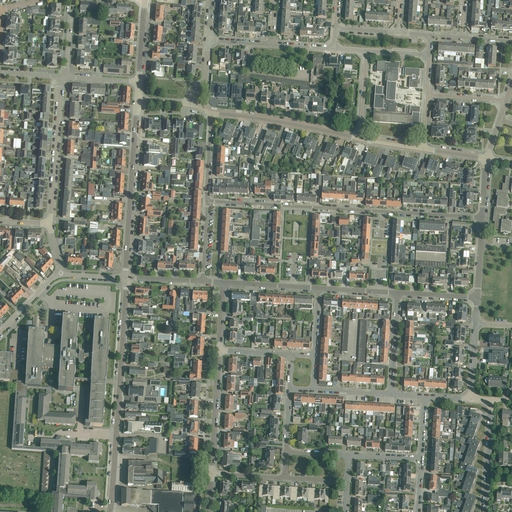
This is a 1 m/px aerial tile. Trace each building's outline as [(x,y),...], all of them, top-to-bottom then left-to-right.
[(86,3),(81,2),(80,10),(95,11),(96,3),(89,3),(89,4),(86,4),(86,3)] [(126,13),(126,14),(130,15),(131,6),(126,6),(121,6),(121,5),(117,5),(117,7),(109,7),(109,13),(117,14),(117,13),(126,13)] [(156,14),(164,15),(167,15),(167,13),(164,12),(165,11),(163,11),(164,7),(156,6),(156,14)] [(448,6),(447,9),(447,19),(446,27),(452,27),(457,27),(457,24),(453,24),(453,19),(450,19),(451,10),(452,10),(452,6),(448,6)] [(384,14),(383,22),(390,23),(390,12),(393,12),(393,8),(390,8),(390,11),(384,10),(384,14)] [(5,24),(16,24),(20,24),(20,19),(19,19),(19,16),(18,16),(14,15),(12,15),(12,18),(7,18),(7,19),(5,19),(5,24)] [(48,18),(47,26),(60,27),(61,23),(60,23),(60,21),(54,21),(54,18),(48,18)] [(99,19),(95,19),(87,19),(87,21),(80,21),(79,28),(86,28),(86,25),(90,25),(99,26),(99,23),(99,20),(99,19)] [(479,22),(472,22),(471,28),(471,33),(478,34),(478,29),(479,29),(479,26),(484,27),(484,29),(489,30),(490,23),(485,23),(479,23),(479,22)] [(15,30),(16,24),(5,24),(5,28),(6,28),(6,29),(11,30),(11,33),(18,33),(20,33),(20,30),(18,30),(15,30)] [(126,29),(126,33),(134,34),(134,26),(127,25),(124,25),(123,29),(126,29)] [(60,27),(47,26),(47,35),(53,36),(53,35),(53,33),(59,33),(59,32),(60,32),(60,27)] [(154,27),(154,35),(162,36),(162,34),(166,34),(167,29),(163,28),(159,28),(154,27)] [(17,36),(18,33),(11,33),(11,35),(5,35),(5,36),(4,36),(4,41),(15,42),(15,36),(17,36)] [(133,41),(134,34),(126,33),(121,33),(121,36),(126,37),(125,41),(133,41)] [(44,35),(44,38),(46,38),(46,44),(48,44),(59,45),(59,44),(59,40),(58,40),(58,39),(55,39),(54,39),(55,36),(55,35),(55,36),(54,36),(53,35),(53,36),(47,35),(44,35)] [(161,43),(162,36),(154,35),(153,43),(154,43),(154,44),(155,44),(159,45),(160,44),(160,43),(161,43)] [(84,50),(91,50),(97,51),(98,46),(92,46),(92,44),(85,43),(85,40),(78,39),(78,46),(85,47),(84,50)] [(14,47),(15,42),(4,41),(3,45),(5,45),(5,47),(10,47),(10,50),(16,50),(17,47),(14,47)] [(43,49),(43,52),(52,53),(52,50),(57,50),(58,49),(59,49),(59,45),(48,44),(46,44),(43,44),(43,49)] [(129,44),(124,44),(123,44),(123,50),(122,56),(126,56),(132,57),(133,47),(128,47),(129,44)] [(188,55),(196,55),(196,48),(189,48),(185,47),(185,45),(178,44),(178,49),(184,50),(184,51),(189,51),(188,55)] [(486,54),(497,54),(497,48),(496,48),(496,44),(489,44),(489,45),(491,45),(491,48),(487,48),(486,54)] [(168,49),(164,49),(154,48),(154,52),(152,52),(152,58),(159,59),(160,54),(168,55),(169,54),(168,54),(167,54),(168,49)] [(3,58),(13,59),(16,59),(17,53),(16,53),(16,50),(10,50),(10,53),(4,52),(4,54),(3,53),(3,58)] [(220,53),(219,56),(220,57),(220,60),(220,64),(225,64),(225,63),(230,63),(231,57),(228,57),(228,55),(228,51),(221,51),(221,53),(220,53)] [(44,61),(47,61),(58,62),(58,57),(57,57),(57,56),(52,56),(52,53),(43,52),(42,56),(45,56),(44,61)] [(246,66),(247,57),(244,57),(244,53),(237,52),(236,61),(242,61),(242,66),(246,66)] [(195,63),(196,55),(188,55),(188,59),(183,58),(183,60),(177,60),(177,64),(185,65),(185,62),(195,63)] [(317,67),(316,72),(316,76),(323,77),(324,65),(321,65),(322,57),(314,57),(313,66),(317,67)] [(331,77),(339,78),(339,73),(340,65),(337,65),(337,63),(338,58),(330,58),(330,60),(327,60),(327,65),(334,65),(333,68),(336,68),(336,74),(332,73),(331,77)] [(91,60),(77,59),(76,66),(83,67),(84,63),(92,64),(92,68),(96,68),(96,61),(91,61),(91,60)] [(345,59),(345,66),(344,68),(352,69),(353,59),(345,59)] [(385,86),(396,87),(396,83),(396,82),(398,82),(398,73),(399,68),(398,67),(398,65),(400,65),(400,64),(399,63),(398,62),(397,62),(396,63),(377,62),(377,66),(375,66),(375,72),(384,73),(384,72),(386,72),(385,86)] [(103,73),(116,74),(117,66),(115,66),(115,65),(110,64),(110,66),(104,65),(103,73)] [(177,64),(177,67),(184,68),(184,70),(184,71),(188,71),(187,75),(194,75),(195,68),(188,67),(188,68),(186,67),(186,65),(185,65),(177,64)] [(160,69),(160,65),(152,65),(152,69),(151,69),(150,71),(151,72),(151,73),(154,73),(154,76),(162,76),(162,73),(161,73),(161,69),(160,69)] [(130,67),(118,66),(117,66),(116,74),(129,75),(130,67)] [(409,88),(413,88),(418,88),(418,77),(419,77),(420,70),(406,69),(405,76),(410,77),(409,88)] [(211,83),(210,92),(218,93),(218,99),(226,100),(227,88),(220,87),(220,84),(211,83)] [(352,85),(347,85),(343,85),(342,94),(352,95),(352,85)] [(30,100),(30,98),(30,93),(27,93),(28,87),(21,86),(20,91),(20,93),(20,95),(24,95),(24,101),(26,101),(26,106),(30,106),(30,100)] [(321,105),(318,105),(318,113),(323,114),(324,110),(328,110),(328,99),(327,99),(327,94),(329,94),(329,90),(329,87),(320,86),(319,89),(327,90),(326,94),(325,94),(325,99),(322,99),(322,100),(321,105)] [(395,102),(396,87),(385,86),(385,88),(376,87),(374,105),(375,105),(375,109),(374,109),(375,109),(375,114),(374,114),(373,122),(419,125),(420,108),(405,107),(405,113),(396,113),(396,107),(397,107),(396,103),(394,103),(394,102),(395,102)] [(259,97),(259,92),(260,88),(252,87),(252,92),(247,92),(247,95),(246,100),(255,101),(255,97),(259,97)] [(7,88),(7,96),(14,96),(15,89),(7,88)] [(232,88),(231,99),(241,100),(242,89),(232,88)] [(291,91),(290,96),(290,103),(294,104),(293,110),(299,110),(300,101),(300,93),(293,93),(293,91),(291,91)] [(271,101),(272,92),(265,92),(265,94),(262,94),(261,103),(267,103),(267,99),(271,100),(271,101)] [(272,92),(271,101),(275,101),(274,106),(280,107),(281,94),(278,94),(272,93),(272,92)] [(281,94),(280,107),(285,107),(286,107),(286,103),(290,103),(290,96),(286,96),(286,94),(281,94)] [(129,97),(123,96),(120,96),(119,104),(129,105),(129,97)] [(305,106),(309,107),(309,97),(303,97),(303,99),(303,101),(300,101),(299,110),(304,110),(305,106)] [(318,113),(318,105),(319,98),(309,97),(309,107),(313,107),(312,113),(318,113)] [(434,105),(434,112),(444,113),(444,109),(446,110),(447,101),(437,100),(437,105),(434,105)] [(340,117),(344,118),(345,110),(341,109),(342,105),(337,104),(336,115),(340,115),(340,117)] [(463,107),(456,107),(456,111),(462,112),(462,114),(465,114),(465,112),(472,113),(471,123),(477,123),(478,108),(463,107)] [(0,119),(4,120),(8,120),(8,116),(4,116),(4,115),(7,115),(7,114),(4,113),(0,112),(0,119)] [(444,117),(444,113),(434,112),(433,119),(437,119),(437,122),(442,123),(445,123),(445,117),(444,117)] [(176,124),(173,124),(173,130),(176,130),(176,128),(179,128),(179,133),(182,133),(183,129),(183,121),(180,121),(180,120),(176,120),(176,121),(175,121),(176,124)] [(127,132),(128,122),(121,122),(121,127),(118,127),(117,131),(127,132)] [(160,127),(160,131),(159,139),(163,139),(163,131),(169,132),(169,122),(164,122),(163,128),(160,127)] [(196,127),(196,130),(186,129),(185,134),(185,140),(192,140),(193,137),(201,138),(202,130),(203,130),(203,124),(200,124),(199,127),(196,127)] [(225,144),(226,141),(232,126),(227,125),(224,124),(222,129),(221,128),(220,132),(226,135),(224,140),(223,143),(225,144)] [(432,137),(443,138),(444,132),(447,132),(448,126),(440,125),(440,129),(433,129),(432,137)] [(232,126),(226,141),(228,141),(230,142),(232,137),(234,132),(236,128),(232,126)] [(476,131),(477,126),(467,126),(466,131),(467,131),(467,134),(466,143),(476,143),(476,135),(476,131)] [(244,144),(246,145),(252,130),(247,128),(245,134),(240,132),(237,139),(236,142),(235,147),(239,147),(240,144),(241,144),(243,138),(244,138),(246,139),(244,144)] [(256,132),(252,130),(246,145),(248,145),(250,140),(252,141),(251,145),(251,146),(254,147),(255,147),(258,139),(254,138),(256,132)] [(265,147),(262,154),(264,155),(267,148),(272,134),(268,132),(266,136),(266,137),(264,142),(263,144),(264,144),(266,145),(265,147)] [(286,154),(288,150),(293,135),(287,133),(284,140),(286,141),(285,143),(288,144),(286,149),(285,149),(284,153),(283,155),(285,156),(286,154)] [(276,135),(272,134),(267,148),(269,149),(276,152),(279,145),(281,140),(275,138),(276,135)] [(127,136),(122,136),(107,135),(107,140),(104,140),(104,145),(117,146),(122,146),(122,144),(126,145),(127,136)] [(293,135),(288,150),(289,150),(290,151),(291,147),(292,145),(294,146),(299,148),(300,146),(301,144),(297,143),(298,142),(299,138),(293,135)] [(305,154),(307,155),(308,155),(313,139),(309,138),(309,139),(306,138),(304,145),(306,146),(305,148),(307,149),(305,154)] [(317,141),(313,139),(308,155),(307,155),(306,158),(308,159),(311,151),(315,152),(312,161),(316,162),(318,156),(315,155),(317,149),(319,143),(317,142),(317,141)] [(193,149),(194,142),(187,141),(186,152),(196,153),(195,159),(202,160),(202,149),(193,149)] [(147,143),(146,153),(151,154),(153,154),(157,154),(159,154),(168,155),(169,148),(160,148),(152,147),(152,144),(152,143),(151,143),(147,143)] [(325,160),(327,160),(333,146),(328,144),(326,149),(325,154),(323,153),(321,160),(318,159),(315,165),(319,167),(323,158),(325,159),(325,160)] [(299,148),(296,156),(295,158),(299,160),(300,157),(298,156),(299,154),(301,154),(303,147),(300,146),(299,148)] [(333,146),(327,160),(329,161),(330,159),(333,160),(331,166),(335,168),(338,159),(339,157),(340,155),(342,150),(338,149),(337,153),(335,153),(337,148),(333,146)] [(116,151),(115,159),(125,160),(126,149),(121,149),(119,148),(116,148),(116,151)] [(340,155),(339,157),(344,159),(340,171),(344,173),(345,170),(346,167),(352,151),(348,149),(348,150),(342,148),(342,150),(340,155)] [(352,151),(346,167),(348,168),(351,161),(355,163),(359,153),(352,151)] [(159,154),(151,154),(146,153),(146,154),(147,154),(147,157),(145,157),(144,166),(149,166),(157,167),(157,159),(162,160),(162,155),(159,154)] [(367,170),(369,165),(372,156),(366,153),(364,159),(361,158),(357,167),(361,168),(363,163),(364,164),(367,165),(365,170),(367,170)] [(375,178),(377,173),(379,165),(376,164),(378,158),(372,156),(369,165),(374,168),(370,178),(375,178)] [(387,174),(392,159),(386,157),(384,163),(381,162),(379,165),(377,173),(381,174),(385,163),(386,164),(385,167),(387,168),(385,173),(387,174)] [(409,172),(413,160),(409,159),(409,160),(403,158),(401,164),(400,169),(409,172)] [(115,163),(115,167),(119,168),(124,168),(125,160),(115,159),(115,163)] [(397,161),(392,159),(387,174),(389,174),(391,169),(393,170),(395,165),(397,161)] [(409,172),(411,173),(412,171),(414,171),(414,172),(416,172),(415,176),(418,177),(421,170),(417,169),(420,163),(413,160),(409,172)] [(427,176),(429,177),(434,162),(430,161),(428,160),(426,166),(423,165),(420,174),(424,175),(425,172),(428,173),(427,176)] [(227,170),(234,170),(238,170),(238,168),(224,167),(225,163),(217,162),(217,169),(227,170)] [(434,162),(429,177),(431,178),(433,173),(437,174),(436,177),(439,178),(441,172),(442,171),(438,170),(438,168),(439,168),(440,164),(434,162)] [(442,171),(441,172),(450,175),(454,166),(448,163),(447,166),(444,165),(442,171)] [(460,168),(454,166),(450,175),(448,181),(450,182),(451,179),(452,179),(454,173),(457,174),(457,177),(460,179),(460,178),(460,176),(462,171),(459,170),(460,168)] [(345,170),(344,173),(343,176),(353,177),(356,170),(353,168),(351,173),(345,170)] [(466,179),(464,179),(474,179),(474,173),(471,173),(471,169),(467,169),(466,179)] [(115,186),(123,187),(124,176),(115,175),(115,171),(110,171),(102,170),(102,173),(110,174),(109,178),(116,178),(115,186)] [(144,172),(143,183),(152,184),(153,176),(150,176),(150,174),(147,173),(147,172),(144,172)] [(169,185),(170,175),(170,172),(166,172),(165,172),(164,179),(158,179),(158,185),(164,185),(169,185)] [(255,194),(260,195),(261,184),(254,183),(254,178),(251,177),(250,186),(255,187),(255,194)] [(511,188),(511,184),(511,177),(510,177),(510,178),(506,178),(504,188),(503,188),(502,191),(508,192),(509,188),(511,188)] [(474,179),(464,179),(463,179),(460,178),(460,179),(460,181),(460,185),(466,185),(467,185),(466,190),(470,190),(470,185),(473,185),(474,179)] [(261,184),(260,195),(266,195),(266,194),(268,194),(268,189),(271,189),(271,186),(271,182),(266,181),(266,183),(261,183),(261,184)] [(143,183),(142,191),(148,191),(148,195),(147,195),(148,195),(152,196),(160,196),(168,197),(169,193),(160,192),(153,192),(152,191),(152,188),(153,188),(153,184),(152,184),(143,183)] [(241,187),(240,194),(248,195),(248,188),(249,188),(249,183),(245,183),(245,184),(242,183),(241,187)] [(123,187),(115,186),(113,186),(113,194),(114,194),(114,198),(114,197),(120,198),(120,194),(122,195),(123,187)] [(271,186),(271,189),(271,194),(274,194),(274,201),(280,201),(281,191),(275,191),(275,186),(271,186)] [(460,190),(460,195),(463,195),(463,201),(473,201),(474,195),(470,195),(470,194),(470,190),(466,190),(460,190)] [(20,200),(17,200),(17,206),(23,207),(23,200),(25,201),(26,193),(21,193),(20,200)] [(473,208),(473,201),(460,201),(460,207),(466,207),(466,209),(470,209),(470,207),(473,208)] [(112,204),(112,211),(121,212),(122,202),(116,202),(115,205),(112,204)] [(152,206),(149,206),(141,205),(141,212),(152,212),(152,216),(161,217),(161,210),(152,209),(152,206)] [(495,214),(500,215),(505,216),(506,211),(505,211),(505,209),(496,208),(494,207),(494,211),(495,211),(495,214)] [(120,221),(121,212),(112,211),(111,212),(114,213),(114,217),(112,217),(111,221),(120,221)] [(223,211),(223,218),(230,218),(235,218),(238,218),(242,219),(242,214),(238,214),(235,214),(235,216),(230,216),(230,211),(223,211)] [(199,221),(200,214),(193,213),(187,213),(184,213),(182,213),(182,215),(182,217),(184,217),(183,220),(187,220),(187,218),(187,216),(192,216),(192,221),(199,221)] [(501,230),(502,221),(502,219),(499,219),(500,215),(495,214),(494,214),(493,218),(495,218),(494,228),(498,229),(498,230),(501,230)] [(342,225),(342,226),(348,226),(349,219),(339,218),(339,225),(342,225)] [(86,222),(81,222),(74,221),(74,225),(64,224),(64,232),(67,233),(67,236),(68,236),(67,238),(73,239),(73,237),(74,225),(85,226),(85,225),(88,225),(88,223),(86,222)] [(464,237),(471,237),(471,230),(465,230),(465,223),(453,222),(452,227),(461,227),(460,232),(462,232),(461,236),(464,237)] [(90,225),(89,236),(97,236),(97,235),(97,231),(98,223),(90,223),(90,225)] [(156,229),(146,229),(140,228),(139,236),(148,237),(149,233),(156,234),(156,229)] [(110,239),(112,239),(119,240),(120,229),(116,229),(116,232),(113,231),(110,231),(110,234),(110,239)] [(198,230),(191,230),(186,230),(180,229),(173,229),(173,232),(181,232),(191,232),(191,237),(198,237),(198,230)] [(3,236),(2,240),(6,240),(7,240),(7,247),(11,247),(12,242),(12,240),(12,239),(12,237),(9,237),(9,235),(10,230),(3,230),(3,236)] [(312,237),(321,238),(329,238),(337,239),(340,239),(340,232),(330,231),(329,235),(319,234),(319,230),(312,230),(312,237)] [(11,247),(11,250),(16,250),(17,241),(16,241),(16,239),(19,239),(19,243),(22,243),(23,232),(16,232),(15,237),(12,237),(12,239),(12,240),(12,242),(11,247)] [(370,233),(363,233),(359,233),(356,232),(352,232),(352,236),(363,236),(363,240),(370,240),(370,233)] [(110,243),(109,247),(114,247),(119,248),(119,240),(112,239),(112,243),(110,243)] [(187,253),(191,253),(196,253),(196,251),(197,251),(198,244),(190,244),(182,243),(178,243),(178,245),(181,247),(185,247),(190,248),(190,249),(185,249),(184,253),(187,253)] [(221,246),(221,253),(221,255),(223,255),(231,255),(232,256),(233,246),(228,246),(221,246)] [(11,250),(6,255),(10,260),(15,255),(21,261),(23,258),(16,251),(11,250)] [(98,251),(98,259),(103,259),(103,260),(102,263),(102,269),(111,269),(112,263),(113,264),(113,263),(113,260),(113,259),(113,255),(112,255),(112,252),(98,251)] [(68,263),(75,264),(75,257),(71,257),(72,254),(68,254),(68,255),(66,255),(66,260),(68,260),(68,263)] [(1,260),(0,261),(0,266),(1,267),(2,268),(10,260),(6,255),(1,260)] [(155,259),(155,256),(144,255),(144,258),(138,258),(137,267),(137,268),(140,269),(140,267),(144,268),(144,263),(148,263),(148,259),(155,259)] [(230,272),(230,263),(231,255),(223,255),(223,258),(226,259),(225,265),(223,265),(222,272),(230,272)] [(368,262),(368,255),(361,255),(361,258),(357,258),(357,259),(351,259),(351,264),(357,264),(357,261),(361,261),(361,262),(368,262)] [(43,263),(48,268),(53,263),(46,256),(44,259),(46,261),(43,263)] [(242,256),(242,265),(241,269),(245,269),(245,273),(255,273),(255,269),(255,257),(242,256)] [(161,271),(161,270),(165,270),(165,257),(163,257),(163,260),(163,263),(157,263),(157,270),(158,270),(158,271),(161,271)] [(167,257),(165,257),(165,270),(173,270),(173,264),(176,264),(176,258),(170,257),(170,261),(167,261),(167,257)] [(179,270),(186,270),(187,257),(185,257),(184,263),(179,263),(179,270)] [(28,258),(25,260),(32,267),(35,265),(28,258)] [(309,260),(309,266),(314,266),(315,266),(315,265),(317,265),(317,269),(316,269),(316,271),(312,270),(312,277),(320,278),(320,265),(321,261),(314,261),(309,260)] [(320,265),(320,278),(327,278),(327,273),(328,268),(331,269),(332,262),(328,262),(327,265),(320,265)] [(346,272),(347,263),(345,263),(344,262),(343,269),(340,268),(340,272),(335,272),(335,269),(331,269),(331,271),(331,273),(331,278),(342,279),(342,276),(346,276),(346,272)] [(48,268),(43,263),(41,266),(39,264),(36,266),(43,273),(48,268)] [(358,268),(357,280),(365,280),(365,274),(361,273),(362,268),(363,268),(364,264),(358,264),(358,268)] [(260,267),(260,269),(260,274),(267,274),(268,266),(267,265),(264,265),(264,268),(260,267)] [(429,267),(426,267),(425,267),(425,271),(422,271),(422,276),(418,276),(418,284),(425,284),(425,278),(428,279),(428,278),(429,267)] [(431,268),(429,267),(428,278),(430,279),(433,279),(433,285),(440,285),(440,278),(436,278),(436,274),(434,274),(434,272),(431,272),(431,268)] [(349,279),(357,280),(358,268),(353,268),(352,269),(352,273),(350,273),(350,274),(349,279)] [(31,276),(28,279),(33,283),(38,278),(31,271),(29,274),(31,276)] [(451,274),(451,280),(454,280),(454,286),(461,287),(461,277),(457,277),(457,275),(455,275),(455,274),(451,274)] [(22,277),(20,280),(21,282),(23,284),(25,285),(28,289),(31,286),(32,287),(34,284),(33,283),(28,279),(24,275),(22,277)] [(14,294),(19,299),(23,294),(16,287),(14,289),(16,291),(14,294)] [(13,304),(19,299),(14,294),(11,291),(8,293),(9,294),(6,297),(13,304)] [(186,312),(189,313),(190,302),(189,302),(189,297),(188,297),(188,291),(180,291),(180,297),(186,297),(185,305),(186,305),(186,312)] [(190,302),(189,313),(190,313),(196,313),(196,309),(193,309),(194,302),(197,302),(199,302),(199,300),(200,300),(200,293),(193,292),(192,297),(192,301),(190,301),(190,302)] [(235,300),(235,302),(242,303),(242,301),(250,301),(249,307),(253,307),(257,307),(257,302),(256,302),(257,295),(232,294),(232,300),(235,300)] [(295,305),(294,313),(300,314),(300,309),(301,309),(307,310),(312,310),(313,299),(295,297),(295,302),(295,305)] [(340,315),(340,310),(341,308),(338,308),(338,301),(331,300),(331,307),(334,307),(334,310),(337,311),(337,317),(339,317),(340,317),(340,315)] [(0,310),(4,314),(9,309),(1,302),(0,303),(0,310)] [(233,315),(238,315),(241,315),(241,309),(242,303),(235,302),(234,302),(234,303),(233,315)] [(384,317),(378,316),(378,320),(389,320),(389,315),(388,315),(388,303),(380,303),(379,310),(384,310),(384,315),(383,315),(383,316),(384,316),(384,317)] [(414,305),(414,313),(414,318),(414,319),(413,319),(413,321),(417,322),(418,318),(417,318),(417,313),(420,313),(420,315),(423,315),(424,306),(421,305),(414,305)] [(429,323),(432,323),(432,321),(433,321),(433,319),(432,319),(433,305),(427,305),(427,306),(424,306),(423,315),(426,315),(426,313),(429,313),(429,319),(430,319),(429,323)] [(439,314),(439,321),(441,322),(442,316),(445,316),(445,314),(446,312),(447,312),(448,307),(446,307),(446,306),(440,306),(439,314)] [(142,315),(148,315),(149,308),(141,308),(141,311),(134,310),(134,312),(133,313),(133,315),(134,315),(134,316),(141,317),(142,315)] [(193,317),(192,324),(196,324),(204,325),(205,316),(202,316),(198,316),(194,316),(193,316),(193,317)] [(60,347),(59,370),(58,390),(73,391),(75,360),(78,360),(78,362),(79,363),(83,362),(84,362),(84,361),(84,359),(92,359),(90,383),(91,383),(90,391),(87,391),(85,425),(102,427),(103,421),(101,421),(101,418),(103,418),(103,413),(101,413),(102,410),(103,410),(104,404),(102,404),(102,401),(104,401),(104,396),(102,396),(103,393),(104,393),(105,388),(103,387),(103,385),(105,385),(105,380),(106,380),(107,353),(104,352),(104,348),(107,347),(108,347),(109,320),(94,319),(94,323),(92,355),(84,355),(83,353),(83,352),(82,352),(79,353),(79,356),(75,356),(78,318),(62,317),(60,347)] [(236,322),(237,321),(234,320),(234,322),(231,321),(230,328),(238,329),(238,326),(243,326),(243,322),(236,322)] [(175,321),(174,321),(168,321),(168,322),(166,322),(166,327),(169,327),(169,329),(170,329),(170,330),(176,330),(175,321)] [(133,323),(133,324),(132,324),(132,326),(133,326),(133,329),(143,329),(143,331),(150,332),(151,332),(151,326),(144,325),(144,323),(133,323)] [(204,325),(196,324),(196,328),(197,328),(193,328),(193,333),(189,333),(189,336),(196,336),(196,333),(197,333),(200,333),(200,334),(201,334),(201,333),(204,334),(204,325)] [(41,369),(59,370),(60,347),(52,347),(52,346),(52,345),(51,345),(48,345),(48,346),(43,346),(44,331),(28,330),(25,378),(17,377),(17,376),(18,376),(18,375),(19,373),(18,373),(18,372),(15,371),(14,372),(13,373),(10,373),(11,356),(0,355),(0,382),(12,383),(12,386),(16,387),(16,388),(27,389),(46,390),(46,396),(50,396),(51,388),(40,387),(41,369)] [(242,342),(243,331),(238,331),(238,334),(233,334),(230,334),(229,341),(242,342)] [(331,333),(324,332),(324,339),(329,340),(335,340),(340,340),(341,338),(336,337),(336,338),(334,337),(334,333),(331,333)] [(296,338),(297,333),(294,333),(293,341),(289,341),(288,348),(296,348),(296,341),(296,338)] [(446,341),(446,345),(452,346),(454,346),(454,342),(464,343),(465,336),(456,335),(453,335),(451,335),(451,342),(450,342),(446,341)] [(488,336),(488,340),(489,340),(489,343),(490,344),(490,348),(503,348),(503,344),(500,344),(501,336),(497,336),(493,335),(493,336),(489,335),(489,336),(488,336)] [(195,348),(203,348),(203,340),(199,339),(196,339),(196,342),(195,342),(195,348)] [(143,344),(143,343),(140,343),(139,345),(136,345),(136,346),(131,346),(131,352),(136,352),(142,353),(142,349),(143,349),(148,349),(148,344),(143,344)] [(203,348),(195,348),(195,351),(196,351),(195,356),(202,357),(203,348)] [(388,358),(388,350),(372,349),(372,350),(372,349),(371,353),(377,353),(376,357),(381,357),(388,358)] [(506,361),(506,357),(506,352),(492,351),(492,352),(495,352),(495,355),(489,355),(488,364),(497,364),(497,360),(506,361)] [(143,356),(136,356),(131,355),(130,364),(138,365),(139,360),(143,360),(143,356)] [(229,366),(241,367),(246,367),(250,368),(250,364),(250,359),(246,359),(246,363),(240,363),(240,364),(237,364),(237,361),(229,360),(229,366)] [(257,370),(260,370),(260,375),(263,375),(263,370),(263,366),(261,366),(261,360),(254,360),(253,366),(258,367),(257,370)] [(191,362),(190,367),(193,367),(193,371),(201,371),(201,363),(196,362),(191,362)] [(353,376),(349,376),(349,383),(356,383),(356,376),(357,372),(357,368),(357,365),(357,363),(354,363),(353,376)] [(236,373),(236,376),(242,377),(242,373),(241,373),(241,367),(229,366),(229,373),(236,373)] [(458,369),(451,368),(448,368),(448,374),(448,379),(448,380),(452,380),(452,376),(451,376),(451,375),(451,372),(452,372),(452,374),(453,374),(453,378),(456,378),(462,379),(462,371),(458,371),(458,369)] [(200,380),(201,371),(193,371),(192,374),(191,374),(191,379),(193,379),(200,380)] [(486,384),(489,384),(489,387),(497,387),(497,386),(499,386),(499,387),(502,387),(502,385),(506,385),(507,378),(489,377),(489,379),(487,379),(485,380),(485,382),(486,384)] [(128,392),(128,396),(138,397),(143,397),(144,388),(146,388),(147,388),(147,383),(132,382),(132,387),(129,387),(129,390),(128,392)] [(27,389),(16,388),(15,399),(26,400),(26,398),(27,389)] [(199,398),(199,391),(189,391),(192,391),(191,395),(188,394),(188,395),(186,395),(186,396),(179,395),(179,399),(187,400),(187,398),(199,398)] [(51,396),(50,396),(46,396),(39,395),(38,421),(45,421),(45,424),(75,426),(75,414),(74,413),(74,410),(66,409),(66,415),(48,414),(49,403),(51,403),(51,396)] [(325,413),(325,404),(329,405),(330,398),(323,397),(322,404),(322,413),(325,413)] [(26,400),(15,399),(11,450),(44,452),(43,466),(47,462),(49,460),(50,452),(52,452),(59,453),(56,494),(63,495),(63,497),(86,499),(86,501),(90,501),(89,502),(98,502),(99,492),(96,492),(97,484),(87,483),(86,488),(68,487),(70,456),(89,457),(88,462),(98,462),(99,454),(101,454),(102,445),(93,444),(90,444),(89,446),(68,445),(68,441),(58,440),(59,441),(59,442),(52,441),(41,440),(40,449),(23,447),(26,400)] [(190,410),(198,410),(199,403),(189,402),(189,403),(187,402),(187,407),(191,407),(190,410)] [(280,412),(280,405),(274,405),(271,405),(270,409),(270,410),(262,409),(261,414),(272,414),(272,412),(280,412)] [(413,416),(414,409),(411,409),(411,406),(404,405),(403,416),(406,416),(413,416)] [(511,412),(503,411),(502,420),(501,432),(506,432),(509,432),(510,429),(507,428),(508,420),(511,421),(511,422),(511,423),(511,412)] [(141,413),(130,413),(125,412),(125,418),(136,419),(136,417),(139,417),(139,422),(148,422),(149,417),(141,417),(141,413)] [(244,415),(238,414),(235,414),(235,418),(234,417),(230,417),(225,416),(225,423),(235,424),(235,419),(243,420),(243,418),(245,419),(245,415),(244,415)] [(463,419),(462,421),(477,427),(479,420),(472,418),(471,422),(467,420),(463,419)] [(271,429),(278,430),(277,430),(277,426),(278,426),(279,420),(271,419),(271,427),(269,426),(268,429),(271,429)] [(462,421),(459,420),(457,424),(461,425),(465,426),(467,426),(466,430),(468,431),(475,433),(477,427),(462,421)] [(137,431),(154,432),(154,433),(160,433),(161,427),(163,427),(163,424),(161,424),(161,423),(155,423),(127,421),(127,424),(124,424),(124,433),(129,434),(131,434),(134,434),(134,432),(137,433),(137,431)] [(329,444),(336,445),(336,438),(332,438),(333,433),(331,432),(331,427),(327,426),(326,438),(329,438),(329,444)] [(278,430),(271,429),(270,436),(268,436),(268,439),(272,440),(277,440),(278,430)] [(298,443),(306,444),(306,443),(306,440),(307,440),(306,440),(306,435),(306,434),(306,430),(300,430),(300,434),(299,434),(298,443)] [(473,439),(475,433),(468,431),(466,437),(467,437),(470,438),(473,439)] [(442,432),(440,432),(433,432),(432,439),(443,439),(443,440),(448,440),(448,437),(442,436),(442,432)] [(240,433),(234,433),(234,436),(233,436),(230,435),(225,435),(224,441),(236,442),(237,439),(236,439),(236,436),(240,436),(240,433)] [(460,442),(470,446),(477,448),(479,443),(472,441),(472,439),(473,439),(470,438),(469,441),(465,440),(461,439),(461,438),(456,437),(456,440),(460,442)] [(128,447),(134,447),(134,443),(136,443),(138,443),(139,439),(132,439),(132,440),(124,439),(123,447),(128,447)] [(149,439),(149,447),(149,450),(149,454),(157,454),(158,439),(149,439)] [(475,454),(477,448),(470,446),(468,452),(475,454)] [(267,460),(274,460),(274,453),(277,454),(278,448),(273,448),(268,448),(267,460)] [(475,454),(468,452),(466,458),(473,460),(475,454)] [(233,455),(229,455),(224,454),(223,467),(231,467),(232,467),(240,467),(240,461),(240,456),(232,456),(233,455)] [(511,454),(508,454),(499,454),(499,457),(500,457),(500,459),(499,459),(499,467),(507,467),(507,465),(511,465),(511,454)] [(471,466),(473,460),(466,458),(465,460),(462,459),(461,463),(471,466)] [(274,460),(267,460),(266,460),(265,463),(259,462),(259,463),(259,468),(263,469),(263,467),(266,467),(273,468),(274,460)] [(162,475),(166,475),(168,475),(168,473),(166,473),(166,472),(162,472),(157,471),(157,463),(128,462),(128,474),(162,475)] [(461,463),(460,466),(464,467),(463,470),(466,472),(469,473),(469,472),(476,475),(477,470),(470,468),(471,466),(470,466),(471,466),(461,463)] [(467,479),(473,481),(476,475),(469,472),(469,473),(466,472),(466,475),(468,476),(467,479)] [(161,489),(161,485),(161,481),(162,481),(166,481),(166,475),(162,475),(128,474),(128,486),(145,486),(145,484),(156,485),(156,489),(161,489)] [(473,481),(467,479),(465,485),(471,487),(473,481)] [(194,493),(194,483),(172,482),(171,492),(194,493)] [(226,496),(227,488),(229,489),(229,482),(225,482),(225,484),(221,484),(220,492),(219,492),(219,495),(220,495),(220,496),(224,496),(223,498),(227,498),(227,496),(226,496)] [(254,491),(254,489),(254,484),(242,483),(242,488),(238,488),(234,487),(234,494),(239,494),(239,490),(242,490),(242,491),(246,491),(246,490),(254,491)] [(441,489),(441,485),(430,484),(429,490),(435,491),(435,494),(440,494),(440,489),(441,489)] [(262,496),(267,496),(268,488),(265,487),(265,486),(259,485),(259,499),(262,499),(262,496)] [(469,493),(471,487),(465,485),(464,487),(461,486),(460,490),(464,491),(469,493)] [(272,500),(276,500),(277,486),(272,486),(272,488),(268,488),(267,496),(273,497),(272,500)] [(280,497),(285,497),(285,489),(282,488),(282,487),(277,486),(276,500),(279,500),(280,497)] [(285,489),(285,497),(290,498),(290,501),(293,501),(294,487),(289,487),(289,489),(285,489)] [(300,488),(294,487),(293,501),(297,501),(297,498),(302,498),(303,490),(300,490),(300,488)] [(306,490),(303,490),(302,498),(307,499),(307,502),(308,502),(311,502),(312,489),(306,488),(306,490)] [(317,489),(312,489),(311,502),(314,502),(314,499),(320,500),(320,491),(317,491),(317,489)] [(324,491),(320,491),(320,500),(325,500),(324,503),(328,503),(329,490),(324,489),(324,491)] [(497,499),(497,503),(500,503),(500,501),(501,501),(501,499),(502,499),(502,498),(511,499),(511,504),(511,503),(511,496),(511,495),(511,494),(511,489),(504,489),(504,491),(502,490),(501,490),(501,489),(501,491),(497,491),(497,499)] [(192,511),(194,494),(182,493),(142,492),(142,491),(130,490),(121,490),(121,506),(126,506),(142,506),(142,505),(150,505),(150,509),(153,511),(192,511)] [(383,500),(384,498),(384,494),(384,492),(384,491),(379,491),(379,496),(368,496),(368,500),(383,500)] [(61,511),(63,497),(63,495),(56,494),(52,494),(50,511),(61,511)] [(397,503),(399,503),(408,504),(409,497),(399,497),(399,498),(397,498),(397,494),(390,494),(384,494),(384,498),(395,498),(395,499),(397,499),(397,503)] [(440,494),(435,494),(435,496),(429,495),(428,502),(430,502),(430,503),(431,503),(438,503),(438,497),(450,498),(450,495),(446,494),(443,494),(440,494)] [(222,504),(221,511),(228,511),(229,500),(225,500),(220,500),(220,504),(222,504)] [(461,505),(465,506),(472,508),(474,502),(467,500),(466,503),(458,500),(457,503),(461,505)]
